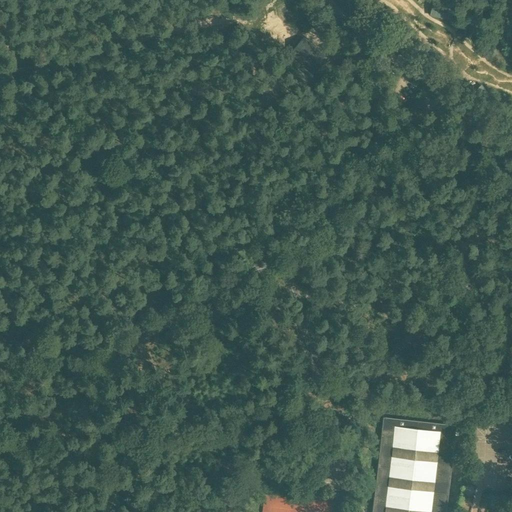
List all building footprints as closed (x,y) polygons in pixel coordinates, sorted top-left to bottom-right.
[(430,6),(429,17),(450,18),(451,7),(430,6)] [(313,73),(326,57),(303,38),(290,53),(313,73)] [(487,60),(498,53),(492,43),(481,50),(487,60)] [(445,511),(456,425),(383,417),(371,511),(445,511)] [(465,483),(463,494),(473,496),(475,485),(465,483)]
